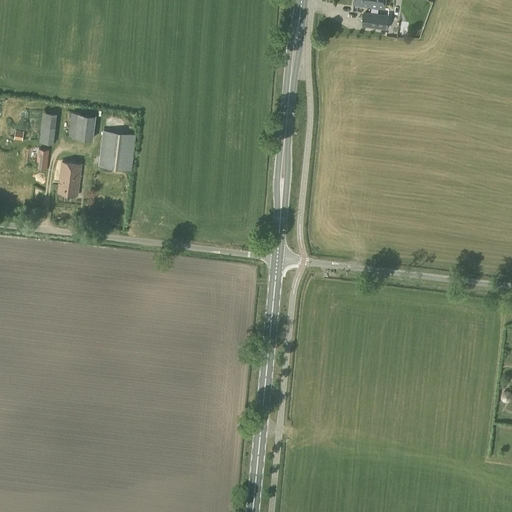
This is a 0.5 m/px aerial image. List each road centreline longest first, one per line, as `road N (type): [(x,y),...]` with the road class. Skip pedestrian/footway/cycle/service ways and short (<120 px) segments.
road 1 (unclassified): [(277,259),(0,225)]
road 2 (primary): [(277,259),(301,0)]
road 3 (primary): [(252,511),(277,259)]
road 4 (unclassified): [(511,287),(277,259)]
